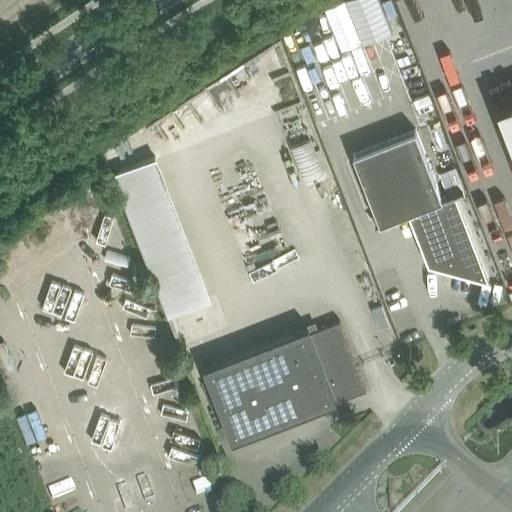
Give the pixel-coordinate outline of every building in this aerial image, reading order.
[(511,100),(498,106),(511,142),(511,100)] [(429,264),(490,280),(457,194),(464,191),(463,189),(443,197),(417,128),(354,153),(380,221),(376,223),(377,225),(409,212),(429,264)] [(292,144),(308,185),(328,178),(312,137),(292,144)] [(210,299),(162,154),(117,169),(165,314),(210,299)] [(382,304),(372,308),(380,328),(390,324),(382,304)] [(234,444),(367,389),(341,320),(311,331),(309,325),(204,366),(234,444)]
